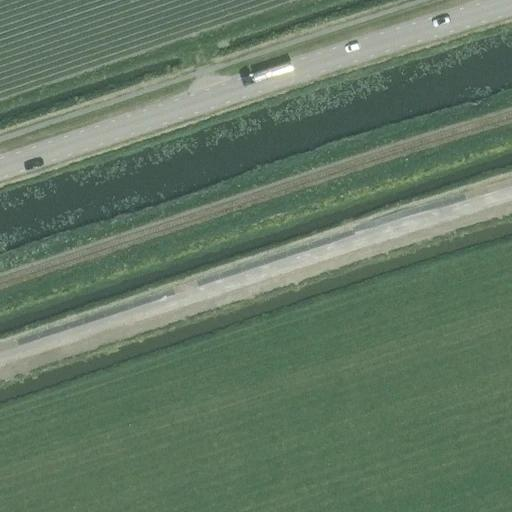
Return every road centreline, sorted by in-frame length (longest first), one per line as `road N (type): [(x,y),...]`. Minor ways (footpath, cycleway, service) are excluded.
road 1 (tertiary): [(0,167),(511,1)]
road 2 (unclassified): [(0,359),(511,194)]
